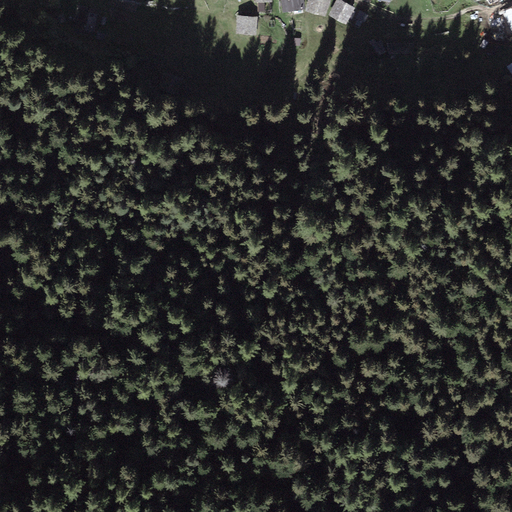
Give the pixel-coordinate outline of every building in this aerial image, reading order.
[(303,0),(281,0),(283,15),(305,13),(303,0)] [(331,0),(309,0),(306,10),(326,17),(331,0)] [(353,8),(339,0),(337,0),(330,15),(345,24),(353,8)] [(368,17),(360,12),(356,17),(358,18),(355,24),(360,28),(368,17)] [(97,16),(81,13),(78,28),(94,32),(97,16)] [(62,15),(56,17),(60,25),(67,22),(62,15)] [(258,17),(237,17),(236,35),(257,35),(258,17)] [(373,39),(368,41),(377,57),(386,52),(380,41),(376,44),(373,39)] [(414,43),(387,44),(388,49),(391,55),(408,54),(414,50),(414,43)] [(511,54),(502,62),(511,76),(511,54)] [(374,69),(379,63),(371,57),(366,63),(374,69)]
